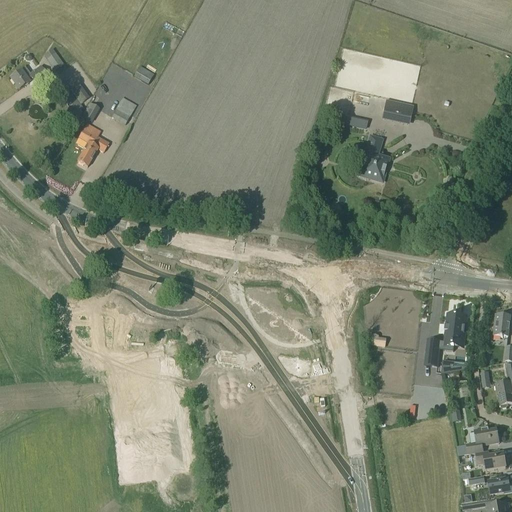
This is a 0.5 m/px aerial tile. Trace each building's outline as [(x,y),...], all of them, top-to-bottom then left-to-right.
[(51,51),(42,57),(54,73),(63,66),(51,51)] [(413,73),(413,62),(381,61),(380,89),(385,89),(385,73),(389,73),(389,80),(395,80),(395,88),(403,89),(403,80),(411,81),(411,73),(413,73)] [(24,69),(10,80),(18,91),(28,84),(32,81),(36,86),(47,78),(40,68),(29,76),(24,69)] [(135,76),(134,79),(148,87),(149,84),(153,77),(139,69),(135,76)] [(62,81),(53,88),(71,113),(77,121),(81,114),(80,112),(82,109),(62,81)] [(120,103),(111,118),(125,126),(137,106),(132,103),(123,98),(120,103)] [(88,105),(85,110),(96,115),(98,111),(94,109),(88,105)] [(387,105),(384,118),(407,123),(410,110),(387,105)] [(69,116),(65,124),(71,128),(75,120),(69,116)] [(87,145),(77,163),(87,169),(97,151),(103,155),(108,146),(97,139),(100,134),(86,126),(78,140),(87,145)] [(363,169),(361,176),(370,179),(370,181),(382,184),(385,172),(383,172),(384,166),(385,166),(386,162),(376,159),(381,142),(370,139),(366,151),(368,151),(365,162),(368,163),(366,168),(363,169)] [(308,153),(306,161),(320,165),(322,156),(308,153)] [(127,299),(98,301),(101,344),(142,342),(139,287),(145,286),(144,270),(119,271),(120,290),(127,290),(127,299)] [(59,356),(90,353),(85,303),(54,306),(59,356)] [(495,317),(493,337),(508,339),(510,318),(495,317)] [(427,338),(424,367),(437,369),(440,347),(453,348),(453,347),(462,348),(464,336),(466,319),(455,318),(454,325),(453,326),(447,326),(447,331),(446,331),(445,340),(427,338)] [(155,355),(144,357),(152,396),(162,393),(155,355)] [(127,359),(102,359),(102,377),(128,376),(127,359)] [(468,372),(468,365),(442,362),(440,376),(441,376),(444,376),(468,372)] [(511,384),(495,387),(499,408),(500,408),(500,410),(502,411),(506,410),(507,408),(507,407),(511,405),(511,364),(508,366),(511,384)] [(481,385),(488,383),(487,374),(479,375),(481,385)] [(451,414),(452,423),(459,421),(458,413),(451,414)] [(189,460),(183,418),(161,420),(167,463),(189,460)] [(143,419),(128,423),(135,450),(149,446),(143,419)] [(476,445),(466,447),(468,457),(475,456),(482,455),(481,448),(498,445),(496,431),(489,433),(489,431),(474,433),(476,445)] [(488,454),(482,455),(475,456),(477,467),(484,466),(486,473),(505,470),(503,456),(488,459),(488,454)] [(483,479),(468,481),(469,487),(484,485),(483,479)] [(507,480),(487,483),(490,497),(504,495),(511,494),(510,487),(508,487),(507,480)] [(467,506),(466,511),(467,511),(484,509),(483,503),(467,506)]
